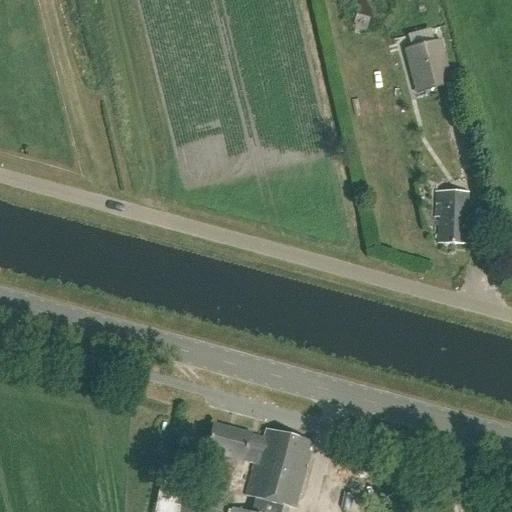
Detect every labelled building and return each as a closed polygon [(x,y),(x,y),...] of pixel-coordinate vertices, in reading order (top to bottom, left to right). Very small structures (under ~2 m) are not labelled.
[(454,87),(442,41),(407,51),(419,96),(454,87)] [(469,194),(440,193),(437,243),(466,244),(469,194)] [(252,436),(214,425),(207,452),(244,462),(247,453),(257,456),(246,496),(254,498),(250,511),(248,511),(233,508),(231,511),(294,511),(313,444),(264,431),(261,439),(252,436)] [(166,467),(153,511),(178,511),(189,473),(166,467)] [(377,508),(380,491),(360,489),(357,505),(377,508)]
